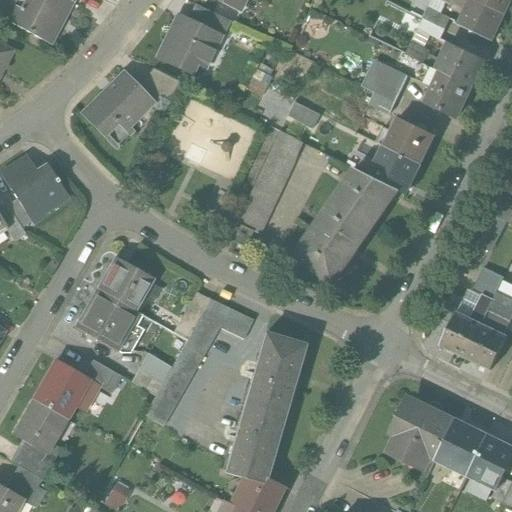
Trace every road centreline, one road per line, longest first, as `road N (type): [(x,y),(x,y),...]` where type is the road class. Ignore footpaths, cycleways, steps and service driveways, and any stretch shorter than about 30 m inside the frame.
road 1 (residential): [(109,211),(221,277),(383,347)]
road 2 (residential): [(511,87),(383,347)]
road 3 (residential): [(0,394),(109,211)]
road 4 (residential): [(383,347),(303,511)]
road 5 (residential): [(42,115),(147,0)]
road 6 (residential): [(383,347),(511,412)]
